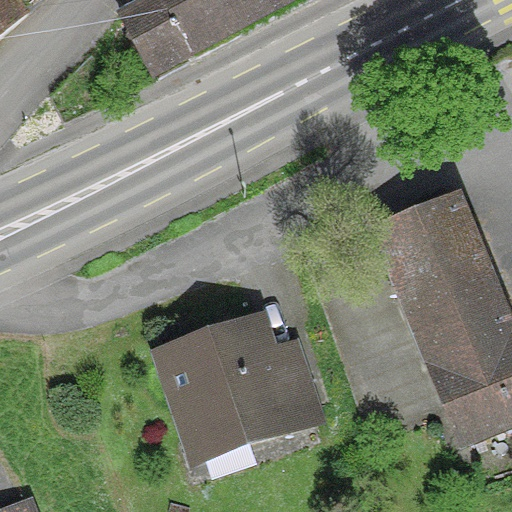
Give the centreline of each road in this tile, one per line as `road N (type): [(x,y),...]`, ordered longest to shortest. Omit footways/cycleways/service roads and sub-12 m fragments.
road 1 (primary): [(0,232),(463,0)]
road 2 (residential): [(0,109),(91,0)]
